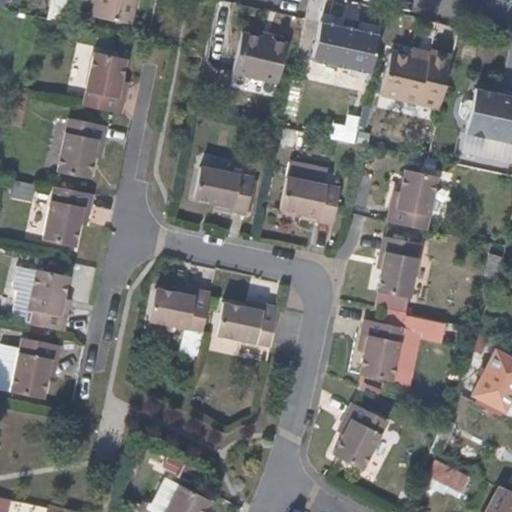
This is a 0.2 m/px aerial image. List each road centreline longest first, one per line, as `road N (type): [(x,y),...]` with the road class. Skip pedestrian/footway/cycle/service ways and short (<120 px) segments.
road 1 (residential): [(123,235),(294,272),(310,283),(319,304),(277,487)]
road 2 (residential): [(148,93),(123,235)]
road 3 (residential): [(123,235),(92,374)]
